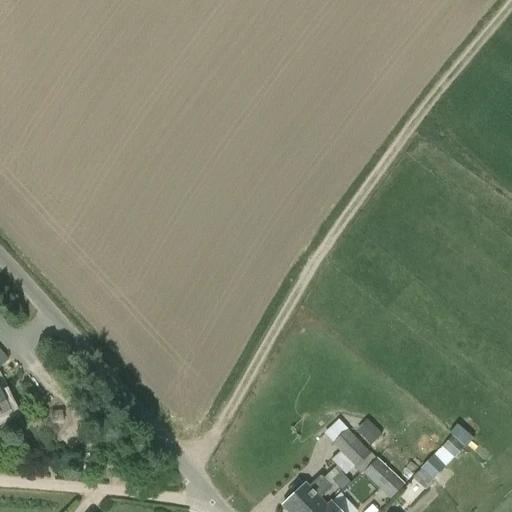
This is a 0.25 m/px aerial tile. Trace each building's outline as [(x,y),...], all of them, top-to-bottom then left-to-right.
[(0,417),(9,413),(0,394),(0,417)] [(358,431),(373,443),(381,432),(365,421),(358,431)] [(452,435),(468,445),(474,436),(457,426),(452,435)] [(355,469),(370,455),(348,431),(332,445),(355,469)] [(425,490),(448,464),(436,453),(429,461),(428,461),(412,479),(425,490)] [(364,474),(390,499),(405,484),(378,458),(364,474)] [(332,480),(334,483),(341,490),(350,482),(340,472),(332,480)] [(281,509),(283,511),(320,511),(324,509),(317,501),(329,490),(319,480),(307,491),(304,488),(281,509)]
